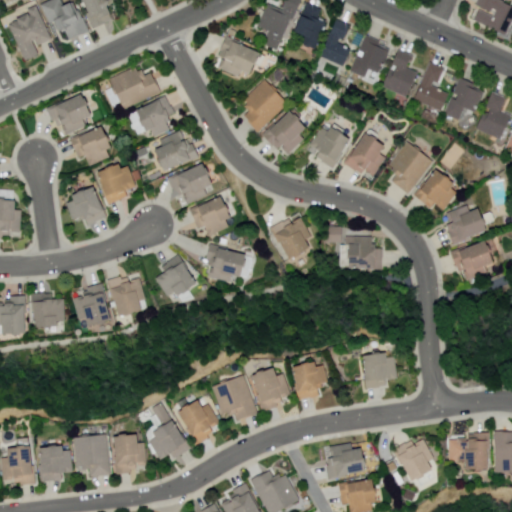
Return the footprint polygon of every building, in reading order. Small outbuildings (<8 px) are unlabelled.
[(43,7),(57,0),(62,0),(67,9),(73,6),(81,23),(86,21),(92,34),(72,43),(68,33),(63,35),(58,25),(52,28),(43,7)] [(117,0),(118,1),(108,5),(116,22),(95,32),(89,17),(92,15),(85,0),(117,0)] [(289,0),(305,0),(296,21),(294,20),(280,50),(266,44),(272,32),(260,26),(270,4),(284,11),(289,0)] [(477,7),(480,0),(496,0),(511,7),(511,9),(511,22),(510,26),(507,33),(491,26),(492,24),(495,19),(492,18),(495,12),(492,11),(490,13),(477,7)] [(310,3),(325,10),(321,19),(328,23),(324,31),(327,32),(318,51),(303,44),(306,37),(309,38),(310,35),(298,30),(310,3)] [(11,27),(20,23),(19,21),(32,15),(31,11),(39,8),(54,41),(38,49),(41,57),(28,63),(11,27)] [(340,20),(354,26),(347,40),(344,39),(341,44),(354,49),(345,67),(323,56),(330,41),(340,20)] [(235,37),(230,34),(232,29),(238,32),(235,37)] [(369,36),(384,42),(383,45),(394,50),(388,65),(384,63),(382,67),(385,68),(382,73),(372,68),(368,77),(352,70),(359,55),(364,58),(367,51),(363,50),(369,36)] [(228,37),(261,51),(251,75),(243,71),(240,77),(220,68),(224,59),(219,57),(228,37)] [(416,56),(410,69),(421,74),(410,97),(386,87),(394,70),(398,72),(400,68),(394,65),(401,50),(416,56)] [(447,69),(441,84),(437,82),(435,86),(447,92),(439,110),(416,100),(432,62),(447,69)] [(164,93),(127,112),(112,82),(139,69),(141,74),(146,72),(148,77),(154,74),(164,93)] [(277,77),(282,72),(287,77),(282,82),(277,77)] [(463,78),(478,85),(476,89),(486,93),(478,113),(467,108),(461,121),(447,114),(454,98),(459,100),(461,96),(456,94),(463,78)] [(261,132),(251,121),(246,117),(252,112),(247,107),(250,103),(247,99),(267,80),(290,104),(261,132)] [(494,93),(509,99),(504,111),(511,114),(511,119),(503,141),(478,130),(486,112),(491,114),(494,106),(489,104),(494,93)] [(63,138),(51,111),(85,95),(95,116),(86,120),(89,127),(63,138)] [(178,114),(172,117),(174,122),(171,124),(174,130),(158,137),(154,130),(150,132),(140,111),(170,98),(178,114)] [(290,152),(284,145),(280,149),(276,145),(265,133),(276,124),(291,109),(308,127),(301,133),(306,138),(290,152)] [(438,126),(422,118),(426,110),(442,118),(438,126)] [(335,169),(318,158),(321,154),(312,147),(325,127),(331,131),(334,126),(354,139),(342,156),(343,157),(335,169)] [(81,160),(73,143),(106,127),(115,148),(110,151),(112,157),(92,166),(87,157),(81,160)] [(169,171),(158,148),(166,144),(163,138),(183,129),(190,144),(195,141),(202,155),(169,171)] [(369,133),(373,135),(375,133),(379,136),(378,138),(380,139),(389,145),(383,154),(389,159),(377,176),(369,171),(365,177),(346,164),(353,153),(355,154),(369,133)] [(409,141),(435,162),(410,195),(393,182),(399,175),(394,171),(396,168),(391,165),(409,141)] [(100,173),(123,164),(125,169),(131,167),(139,188),(128,192),(130,198),(112,205),(100,173)] [(177,192),(171,181),(206,164),(216,185),(208,189),(210,195),(193,204),(188,193),(182,196),(179,191),(177,192)] [(417,196),(425,185),(427,187),(440,170),(459,184),(455,189),(461,193),(447,212),(438,205),(434,210),(417,196)] [(90,227),(86,218),(76,222),(69,203),(77,200),(76,196),(96,187),(110,219),(90,227)] [(225,197),(234,218),(229,221),(232,228),(212,237),(207,227),(200,230),(192,210),(207,204),(208,205),(225,197)] [(0,238),(0,200),(19,201),(18,211),(24,211),(23,233),(12,232),(12,237),(6,236),(5,239),(0,238)] [(450,214),(471,207),(473,212),(483,208),(491,231),(471,238),(472,241),(457,246),(450,226),(454,224),(450,214)] [(274,229),(291,219),(294,223),(304,218),(315,237),(311,240),(315,247),(306,252),(308,255),(302,258),(300,256),(295,259),(285,242),(282,244),(274,229)] [(345,243),(331,244),(330,228),(345,228),(345,243)] [(352,269),(343,269),(343,246),(349,246),(349,237),(377,237),(376,245),(380,245),(380,250),(386,250),(386,271),(368,271),(368,269),(352,269)] [(453,253),(467,247),(467,248),(487,241),(496,262),(487,266),(490,273),(469,281),(468,278),(464,280),(461,272),(453,253)] [(211,278),(213,269),(217,269),(217,268),(211,266),(212,261),(209,260),(213,246),(249,255),(244,278),(236,276),(234,283),(211,278)] [(159,278),(169,272),(166,267),(182,257),(199,285),(180,297),(178,293),(171,298),(159,278)] [(109,282),(123,277),(124,280),(130,278),(132,282),(141,279),(148,298),(142,300),(146,311),(122,319),(109,282)] [(75,299),(86,296),(86,293),(90,292),(89,288),(105,284),(114,320),(91,326),(89,319),(81,321),(75,299)] [(34,295),(55,293),(55,300),(67,299),(69,322),(59,323),(60,328),(36,330),(34,295)] [(0,304),(12,304),(12,297),(29,296),(30,335),(5,336),(4,328),(0,328),(0,304)] [(367,357),(391,353),(392,358),(397,357),(401,379),(390,381),(391,385),(370,389),(366,364),(369,364),(367,357)] [(319,363),(320,368),(327,367),(331,383),(321,386),(322,390),(321,391),(322,396),(303,400),(296,368),(319,363)] [(293,396),(283,399),(285,403),(280,404),(282,408),(266,413),(259,395),(261,395),(255,377),(277,369),(280,377),(286,374),(293,396)] [(261,414),(241,422),(239,415),(232,417),(231,413),(226,415),(215,388),(246,376),(261,414)] [(223,424),(214,430),(216,433),(211,436),(212,439),(201,446),(181,414),(202,401),(206,409),(212,406),(223,424)] [(194,450),(177,460),(173,455),(163,461),(152,443),(159,438),(157,433),(166,428),(154,409),(165,403),(194,450)] [(497,433),(505,432),(505,433),(511,433),(511,473),(498,474),(497,452),(497,433)] [(460,440),(470,440),(470,436),(476,436),(476,434),(492,434),(492,470),(487,470),(487,472),(480,472),(480,470),(469,470),(469,463),(460,464),(460,440)] [(114,476),(93,478),(92,470),(85,471),(85,468),(80,469),(76,439),(109,435),(114,476)] [(149,467),(139,468),(140,470),(133,471),(134,474),(119,476),(117,458),(119,458),(116,438),(140,435),(141,444),(146,444),(149,467)] [(395,452),(423,436),(436,460),(432,462),(437,471),(416,483),(407,466),(403,468),(395,452)] [(354,444),(356,451),(364,449),(369,473),(331,481),(328,467),(332,466),(330,460),(334,459),(332,449),(354,444)] [(39,484),(24,486),(23,483),(17,484),(16,479),(6,481),(3,460),(11,459),(10,451),(34,447),(39,484)] [(75,474),(65,474),(65,481),(44,483),(41,449),(66,447),(67,452),(74,452),(75,474)] [(270,511),(254,482),(273,471),(276,478),(282,475),(284,479),(289,476),(302,500),(280,511),(270,511)] [(375,481),(380,504),(374,505),(376,511),(371,511),(354,511),(352,503),(346,504),(343,488),(375,481)] [(227,511),(224,505),(239,497),(236,491),(248,484),(263,511),(227,511)]
